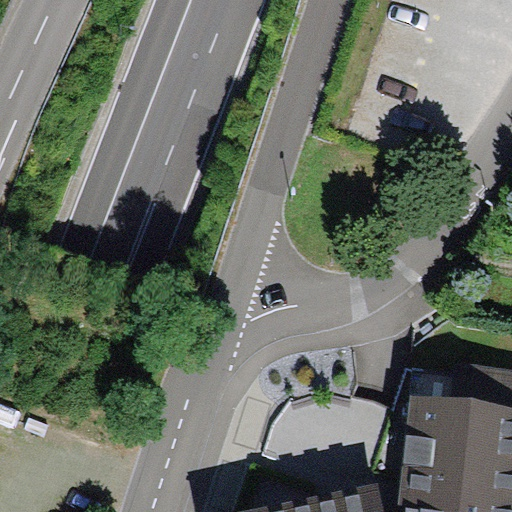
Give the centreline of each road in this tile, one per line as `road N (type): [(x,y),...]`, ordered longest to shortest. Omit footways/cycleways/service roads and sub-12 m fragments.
road 1 (primary): [(204,0),(12,511)]
road 2 (residential): [(230,316),(375,291),(421,257),(511,127)]
road 3 (primary): [(230,316),(331,0)]
road 4 (primary): [(152,511),(187,400),(230,316)]
road 5 (primary): [(55,0),(0,125)]
